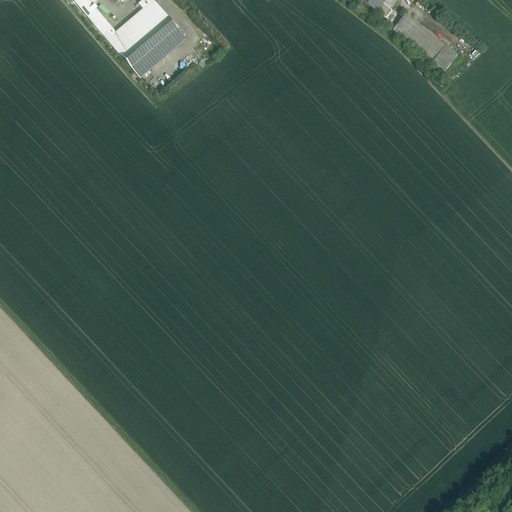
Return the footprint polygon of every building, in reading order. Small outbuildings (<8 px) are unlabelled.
[(143,37),(129,49),(116,34),(115,33),(93,7),(93,8),(91,6),(98,0),(109,0),(115,5),(120,0),(72,0),(76,4),(77,4),(140,79),(163,60),(154,49),(143,37)] [(152,0),(143,0),(138,4),(143,10),(153,1),(152,0)] [(359,0),(375,12),(376,12),(385,20),(392,12),(382,4),(384,0),(359,0)] [(143,10),(115,33),(116,34),(129,49),(143,37),(167,17),(153,1),(143,10)] [(417,25),(405,15),(393,31),(405,40),(417,25)] [(167,17),(143,37),(154,49),(177,29),(167,17)] [(446,47),(417,25),(405,40),(433,63),(446,47)] [(177,29),(154,49),(163,60),(186,40),(177,29)] [(210,31),(199,41),(214,57),(225,46),(210,31)]
